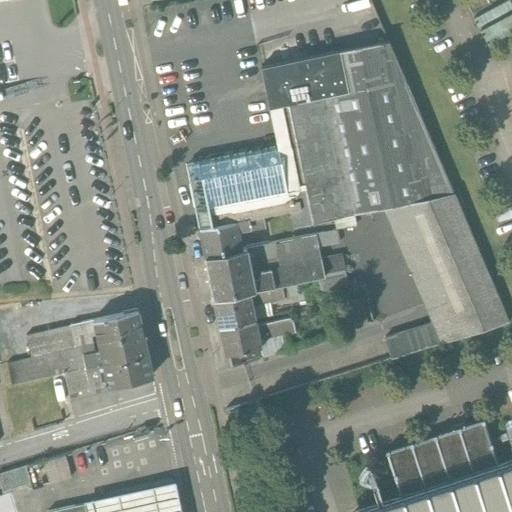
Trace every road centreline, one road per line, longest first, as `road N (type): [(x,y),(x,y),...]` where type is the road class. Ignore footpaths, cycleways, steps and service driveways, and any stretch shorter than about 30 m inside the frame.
road 1 (primary): [(188,405),(106,0)]
road 2 (residential): [(188,405),(0,456)]
